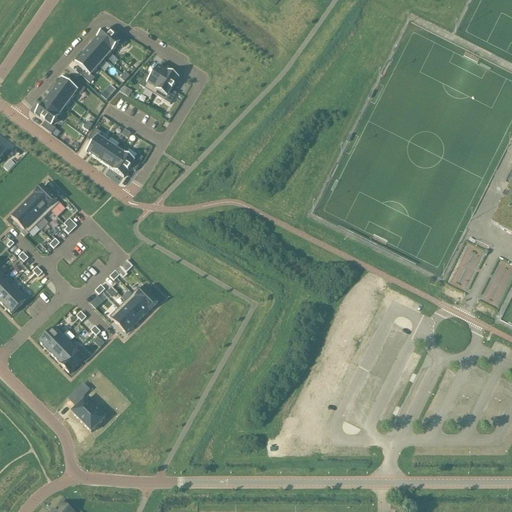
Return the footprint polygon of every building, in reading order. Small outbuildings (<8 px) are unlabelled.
[(105,46),(112,52),(119,45),(120,44),(114,38),(105,31),(101,35),(97,39),(105,46)] [(120,44),(119,45),(123,48),(128,42),(118,33),(114,38),(120,44)] [(97,39),(90,47),(98,54),(105,60),(112,52),(105,46),(97,39)] [(98,68),(105,60),(98,54),(90,47),(83,55),(91,62),(98,68)] [(76,64),(84,71),(90,77),(91,76),(98,68),(91,62),(83,55),(76,64)] [(149,84),(158,90),(163,82),(168,73),(158,67),(151,78),(148,84),(149,84)] [(91,76),(90,77),(84,71),(80,76),(89,85),(95,79),(91,76)] [(167,96),(168,96),(172,91),(179,79),(168,73),(163,82),(158,90),(167,96)] [(148,84),(151,78),(146,75),(139,86),(145,90),(149,84),(148,84)] [(71,101),(77,93),(78,92),(71,87),(62,80),(55,89),(63,95),(71,101)] [(71,87),(78,92),(77,93),(81,96),(86,89),(75,82),(71,87)] [(106,101),(116,90),(110,85),(100,96),(106,101)] [(57,104),(64,110),(71,101),(63,95),(55,89),(49,98),(57,104)] [(177,94),(172,91),(168,96),(167,96),(164,101),(171,105),(177,94)] [(50,112),(58,118),(64,110),(57,104),(49,98),(42,106),(50,112)] [(50,112),(42,106),(35,115),(45,122),(51,127),(52,126),(58,118),(50,112)] [(56,129),(52,126),(51,127),(45,122),(41,128),(51,136),(56,129)] [(93,144),(98,137),(99,138),(101,134),(95,130),(88,140),(93,144)] [(98,137),(93,144),(87,154),(96,160),(102,152),(107,144),(99,138),(98,137)] [(102,152),(96,160),(105,166),(111,158),(116,150),(107,144),(102,152)] [(111,158),(105,166),(114,172),(120,164),(125,156),(116,150),(111,158)] [(133,161),(125,156),(120,164),(114,172),(123,178),(130,169),(134,162),(133,161)] [(133,161),(134,162),(130,169),(136,172),(143,162),(136,157),(133,161)] [(3,168),(8,172),(12,168),(7,164),(3,168)] [(511,235),(511,184),(492,225),(503,231),(505,228),(508,230),(507,233),(511,235)] [(43,187),(35,195),(51,212),(60,204),(56,201),(43,187)] [(34,196),(28,203),(44,219),(51,213),(51,212),(35,195),(34,196)] [(28,203),(20,210),(37,226),(44,219),(28,203)] [(20,210),(12,218),(25,231),(28,235),(37,226),(20,210)] [(115,272),(113,275),(117,279),(119,276),(123,280),(128,275),(126,274),(120,267),(115,272)] [(2,279),(0,281),(0,295),(10,286),(2,279)] [(10,286),(0,295),(0,303),(3,307),(20,290),(13,283),(12,283),(10,286)] [(133,294),(132,295),(149,312),(158,304),(148,294),(151,291),(148,287),(145,290),(141,286),(133,294)] [(20,290),(3,307),(12,315),(25,302),(28,299),(20,290)] [(132,295),(125,302),(142,319),(149,312),(132,295)] [(125,302),(118,309),(135,326),(142,319),(125,302)] [(118,309),(109,318),(113,321),(126,334),(135,326),(118,309)] [(53,330),(40,343),(47,351),(64,335),(60,331),(56,327),(53,330)] [(64,335),(47,351),(54,358),(71,342),(64,335)] [(71,342),(54,358),(61,365),(60,366),(61,366),(78,349),(76,347),(71,342)] [(78,349),(61,366),(69,375),(83,361),(86,358),(78,349)] [(77,404),(93,388),(86,381),(70,396),(77,404)] [(74,409),(94,429),(107,416),(87,396),(74,409)] [(54,511),(72,511),(61,503),(54,511)]
